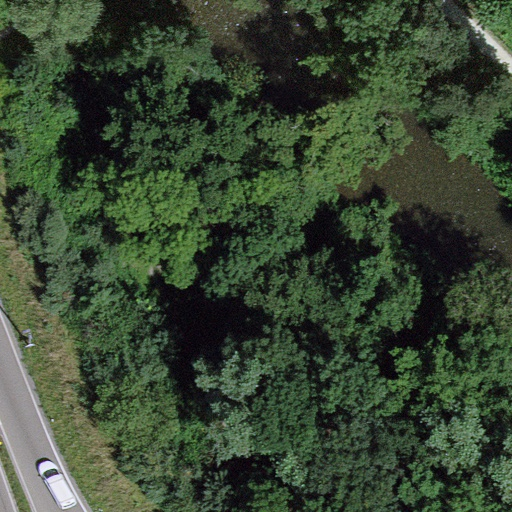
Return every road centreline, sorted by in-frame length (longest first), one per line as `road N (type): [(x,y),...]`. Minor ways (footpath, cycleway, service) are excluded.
road 1 (track): [(55,0),(123,244),(225,317),(198,378),(281,511)]
road 2 (primary): [(64,511),(0,372)]
